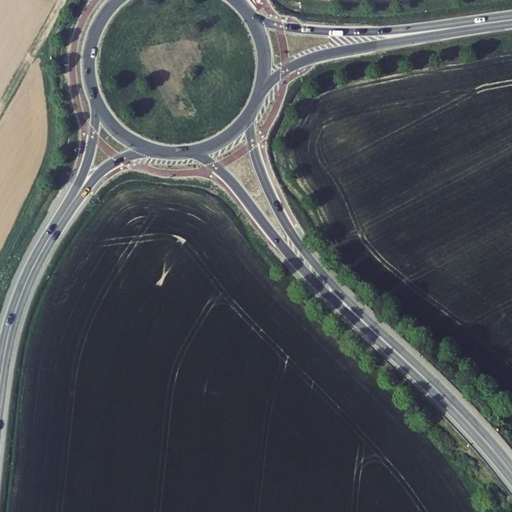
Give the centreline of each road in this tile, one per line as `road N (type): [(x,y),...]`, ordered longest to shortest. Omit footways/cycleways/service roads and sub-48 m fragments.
road 1 (tertiary): [(185,164),(238,190),(322,290),(388,344)]
road 2 (tertiary): [(388,344),(299,244),(263,175),(256,124)]
road 3 (primary): [(269,100),(317,58),(455,27)]
road 4 (primary): [(455,27),(322,31),(259,13)]
road 5 (primary): [(0,382),(18,300),(73,201)]
road 6 (tertiary): [(511,473),(388,344)]
road 7 (primary): [(103,0),(86,24),(77,60),(92,118)]
